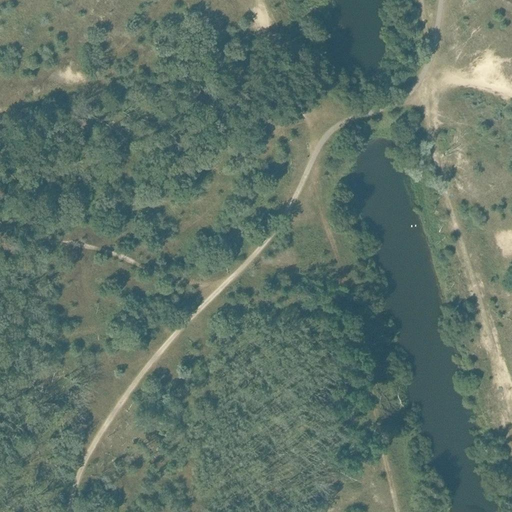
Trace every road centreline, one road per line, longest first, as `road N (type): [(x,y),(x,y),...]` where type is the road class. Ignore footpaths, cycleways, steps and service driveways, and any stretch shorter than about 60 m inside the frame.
road 1 (track): [(222,285),(120,401),(88,454),(68,511)]
road 2 (track): [(306,174),(338,124),(396,101),(417,83),(441,0)]
road 3 (track): [(0,244),(78,244),(192,284),(222,285)]
road 4 (track): [(222,285),(282,222),(306,174)]
